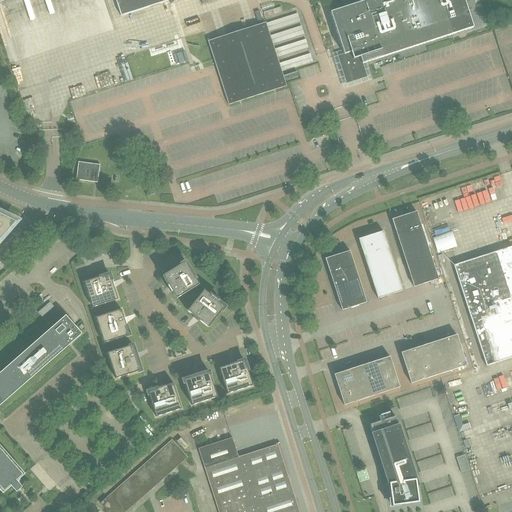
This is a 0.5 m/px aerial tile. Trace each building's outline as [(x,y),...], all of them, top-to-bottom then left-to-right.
[(172,0),(155,0),(123,8),(125,18),(156,10),(174,6),(172,0)] [(368,0),(349,6),(345,8),(330,12),(343,54),(337,56),(341,70),(348,68),(350,75),(365,70),(363,64),(472,28),(463,0),(368,0)] [(286,86),(266,22),(208,41),(214,60),(228,105),(286,86)] [(84,81),(88,95),(137,81),(132,67),(84,81)] [(78,162),(76,180),(97,182),(99,165),(78,162)] [(152,185),(144,188),(147,196),(154,194),(152,185)] [(438,279),(416,211),(399,217),(396,222),(393,223),(414,287),(438,279)] [(0,239),(16,222),(0,213),(0,239)] [(441,230),(446,248),(466,242),(460,224),(441,230)] [(359,243),(378,299),(402,291),(383,231),(365,237),(363,241),(359,243)] [(511,357),(511,246),(453,265),(486,366),(511,357)] [(366,302),(349,251),(332,256),(330,261),(326,262),(342,310),(366,302)] [(167,286),(171,292),(172,292),(176,299),(199,285),(185,262),(162,276),(168,285),(168,286),(167,286)] [(115,288),(113,281),(112,282),(109,274),(84,282),(92,308),(117,300),(118,300),(114,289),(115,288)] [(187,311),(193,316),(193,317),(198,322),(199,321),(208,328),(224,307),(204,291),(187,311)] [(127,324),(124,317),(123,317),(121,309),(120,310),(96,318),(104,343),(129,335),(126,324),(127,324)] [(0,489),(3,493),(4,492),(12,486),(16,491),(19,490),(21,487),(17,482),(24,474),(0,446),(0,405),(68,345),(71,342),(81,334),(65,316),(64,317),(51,328),(33,344),(0,373),(0,489)] [(442,339),(452,370),(466,366),(456,335),(442,339)] [(428,344),(438,375),(452,370),(442,339),(428,344)] [(415,348),(425,379),(438,375),(428,344),(415,348)] [(138,360),(136,353),(135,353),(132,345),(107,353),(115,379),(140,371),(141,371),(137,360),(138,360)] [(425,379),(415,348),(401,353),(411,384),(425,379)] [(375,361),(385,392),(399,387),(389,356),(375,361)] [(236,362),(229,364),(230,365),(219,369),(227,394),(253,386),(244,360),(237,363),(236,362)] [(362,365),(372,396),(385,392),(375,361),(362,365)] [(348,370),(358,401),(372,396),(362,365),(348,370)] [(334,374),(334,375),(344,405),(358,401),(348,370),(334,374)] [(184,381),(184,382),(192,405),(217,397),(209,372),(201,374),(201,373),(194,376),(194,377),(183,380),(183,381),(184,381)] [(181,409),(174,385),(173,384),(173,383),(165,386),(165,385),(158,387),(158,388),(147,392),(148,392),(156,417),(181,409)] [(484,407),(490,421),(511,413),(511,408),(508,398),(484,407)] [(390,480),(390,482),(388,483),(392,506),(418,502),(415,479),(413,479),(412,473),(413,472),(395,416),(369,424),(388,481),(390,480)] [(472,418),(464,421),(465,425),(461,427),(473,458),(485,453),(472,418)] [(299,511),(278,444),(238,457),(232,438),(198,449),(208,477),(218,511),(299,511)] [(187,457),(182,451),(172,440),(100,503),(105,509),(107,511),(125,511),(176,467),(180,463),(187,457)]
